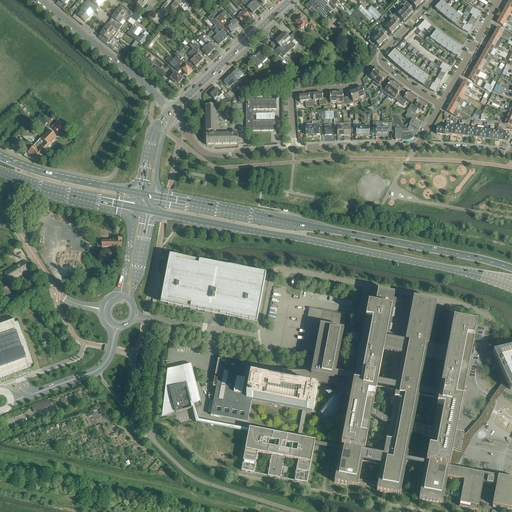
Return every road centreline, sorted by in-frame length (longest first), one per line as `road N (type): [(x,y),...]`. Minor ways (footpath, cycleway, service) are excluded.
road 1 (primary): [(148,210),(511,285)]
road 2 (primary): [(511,268),(151,195)]
road 3 (unclassified): [(148,89),(144,114),(108,180),(0,148)]
road 4 (tertiary): [(170,113),(291,0)]
road 5 (residential): [(294,148),(293,93),(348,87),(380,59)]
road 6 (primary): [(140,193),(0,156)]
road 7 (unclassified): [(294,148),(215,155),(197,147),(170,113)]
road 8 (primary): [(0,171),(137,208)]
road 9 (tertiary): [(103,309),(58,293),(8,217)]
road 10 (unclassified): [(417,146),(294,148)]
road 11 (residential): [(499,0),(440,105)]
road 12 (unclassified): [(115,327),(102,366),(29,393)]
